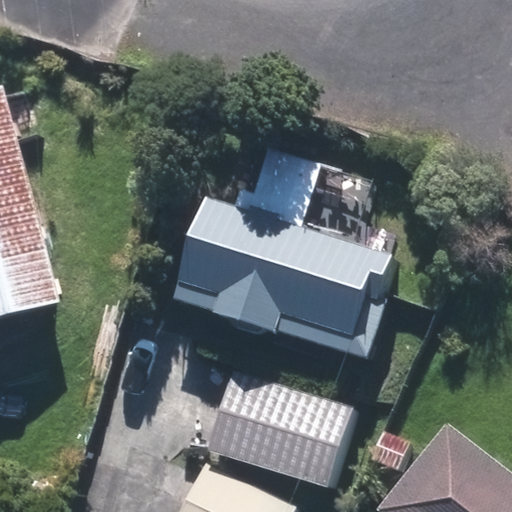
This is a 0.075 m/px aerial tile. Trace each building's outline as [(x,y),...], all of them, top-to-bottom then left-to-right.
[(11,91),(0,94),(0,327),(72,307),(11,91)] [(363,249),(385,176),(273,142),(251,215),(208,201),(174,310),(359,367),(384,288),(390,290),(399,260),(363,249)] [(359,408),(243,372),(217,458),(333,494),(359,408)] [(511,511),(511,474),(448,428),(388,511),(511,511)] [(299,511),(210,472),(192,511),(299,511)]
